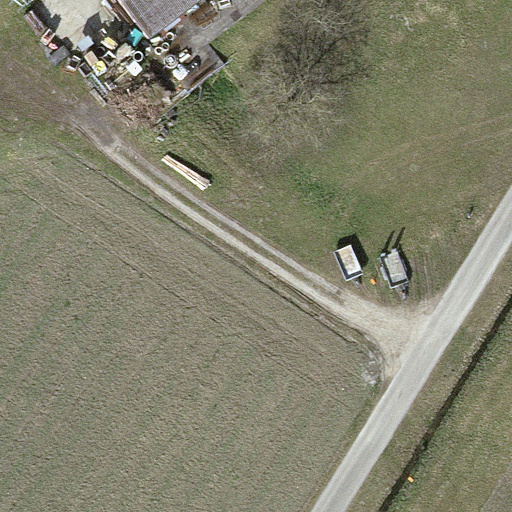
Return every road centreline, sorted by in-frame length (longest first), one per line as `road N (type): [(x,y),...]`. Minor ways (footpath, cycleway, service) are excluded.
road 1 (track): [(439,357),(169,192),(115,150)]
road 2 (track): [(511,236),(343,511)]
